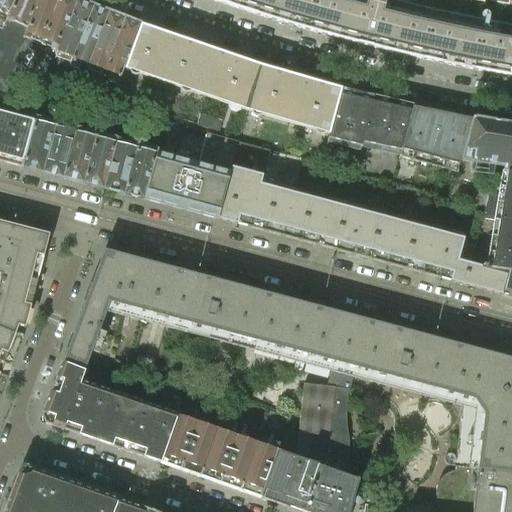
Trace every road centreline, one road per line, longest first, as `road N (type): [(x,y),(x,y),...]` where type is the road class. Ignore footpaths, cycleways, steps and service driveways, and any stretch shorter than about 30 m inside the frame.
road 1 (tertiary): [(85,215),(511,329)]
road 2 (residential): [(511,101),(314,59),(152,0)]
road 3 (residential): [(85,215),(11,438)]
road 4 (residential): [(216,511),(11,438)]
